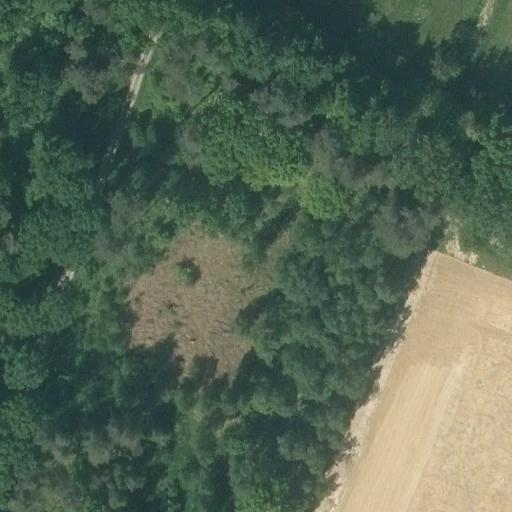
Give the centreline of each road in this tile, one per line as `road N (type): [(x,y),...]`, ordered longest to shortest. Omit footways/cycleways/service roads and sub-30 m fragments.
road 1 (track): [(0,471),(163,0)]
road 2 (track): [(180,0),(511,216)]
